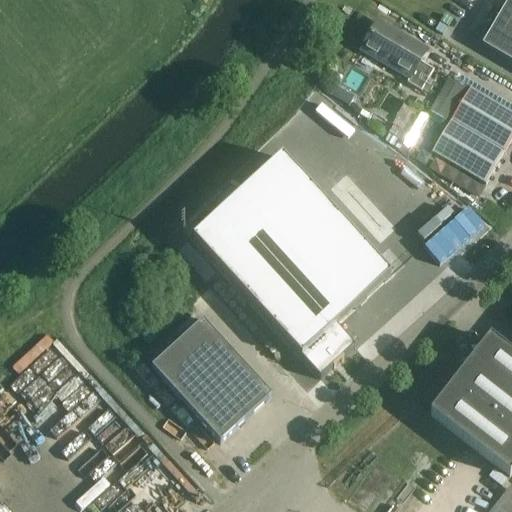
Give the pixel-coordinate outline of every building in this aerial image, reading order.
[(511,0),(510,0),(482,48),(511,66),(511,0)] [(420,64),(427,52),(378,24),(361,52),(409,80),(407,85),(421,93),(434,72),(420,64)] [(349,109),(354,100),(335,89),(330,99),(349,109)] [(485,186),(511,140),(511,114),(470,90),(432,154),(485,186)] [(374,116),(360,132),(380,150),(395,134),(374,116)] [(282,161),(193,243),(320,382),(332,371),(333,372),(336,370),(335,369),(340,364),(341,365),(343,363),(342,362),(355,351),(336,330),(390,280),(282,161)] [(220,447),(271,400),(203,325),(151,372),(183,406),(220,447)] [(511,357),(489,340),(429,418),(509,479),(511,475),(511,357)] [(434,444),(428,451),(477,491),(483,483),(434,444)]
